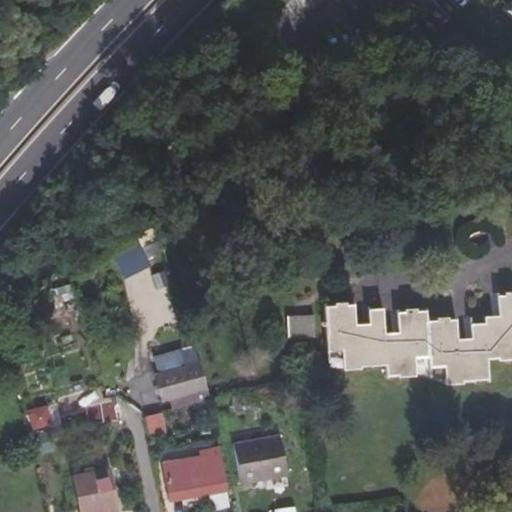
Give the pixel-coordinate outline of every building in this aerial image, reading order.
[(327,307),(317,308),(321,353),(335,353),(337,374),(356,371),(356,368),(379,366),(381,377),(394,376),(394,379),(411,378),(411,363),(426,362),(427,372),(445,371),(446,385),(466,384),(465,380),(490,378),(488,357),(499,356),(499,360),(511,358),(511,288),(504,289),(503,293),(495,294),(496,321),(467,322),(468,344),(455,345),(453,317),(445,318),(444,315),(432,315),(432,319),(423,320),(422,309),(412,310),(412,306),(401,307),(401,310),(393,311),(395,339),(380,339),(378,309),(363,310),(364,331),(350,331),(348,306),(340,307),(339,302),(328,302),(327,307)] [(287,316),(287,339),(315,338),(314,315),(287,316)] [(190,368),(161,376),(167,396),(194,389),(190,368)] [(268,390),(231,399),(235,416),(273,406),(268,390)] [(282,435),(235,444),(241,484),(267,479),(289,475),(282,435)] [(226,489),(218,445),(202,448),(204,454),(166,462),(173,500),(226,489)] [(106,511),(118,510),(110,470),(76,478),(83,511),(106,511)]
